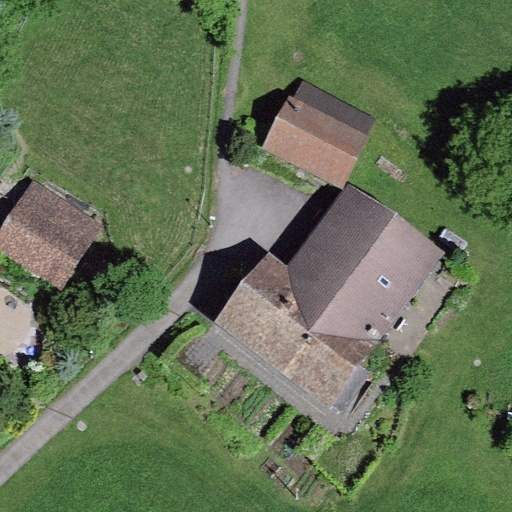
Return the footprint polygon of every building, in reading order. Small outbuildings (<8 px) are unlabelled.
[(303,84),(294,102),(366,138),(375,120),(303,84)] [(290,99),(263,151),(342,191),(369,140),(366,138),(294,102),(290,99)] [(33,183),(0,233),(0,251),(62,292),(104,228),(33,183)] [(269,257),(218,326),(287,375),(399,221),(350,185),(288,270),(269,257)] [(399,221),(287,375),(334,410),(446,256),(399,221)]
